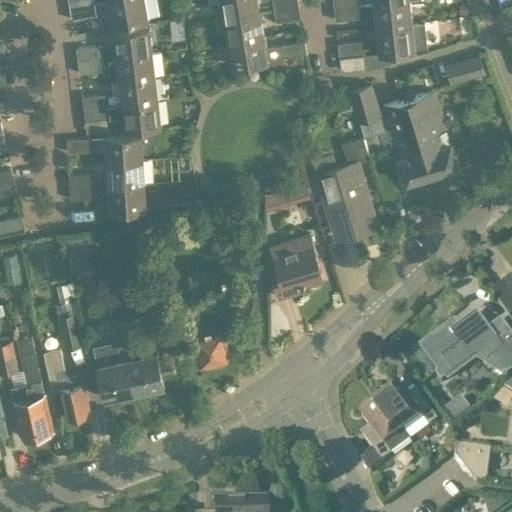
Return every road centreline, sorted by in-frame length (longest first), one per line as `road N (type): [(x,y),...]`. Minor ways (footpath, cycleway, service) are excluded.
road 1 (residential): [(0,508),(113,476),(290,388)]
road 2 (residential): [(290,388),(403,280),(511,193)]
road 3 (residential): [(42,229),(20,82),(22,21),(32,0)]
road 4 (residential): [(290,388),(361,511)]
